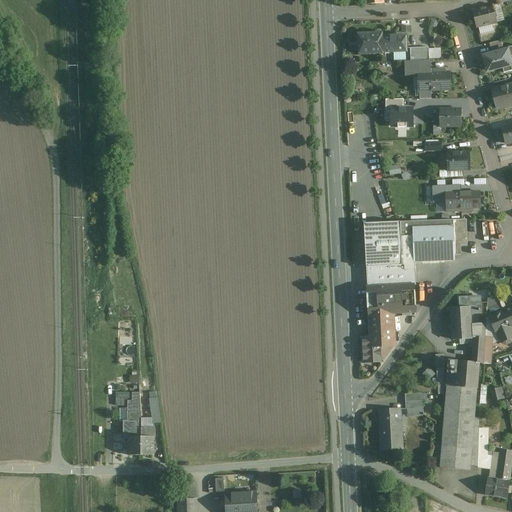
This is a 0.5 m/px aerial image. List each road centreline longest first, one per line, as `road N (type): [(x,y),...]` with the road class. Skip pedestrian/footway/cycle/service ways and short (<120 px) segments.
road 1 (secondary): [(325,11),(345,414)]
road 2 (residential): [(511,226),(454,13),(325,11)]
road 3 (unclassified): [(348,457),(190,469),(0,468)]
road 4 (residential): [(511,261),(467,264),(454,274),(345,414)]
road 5 (residential): [(480,511),(348,457)]
